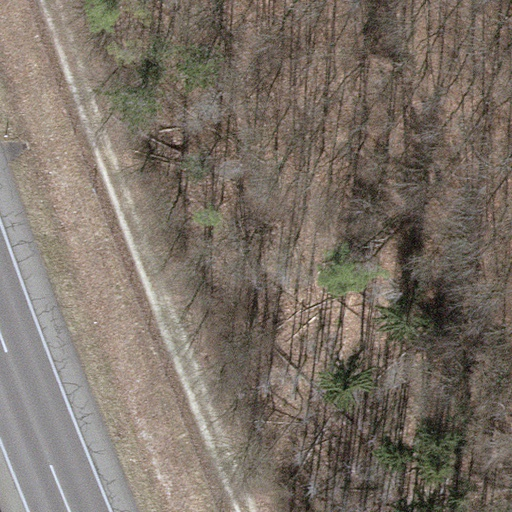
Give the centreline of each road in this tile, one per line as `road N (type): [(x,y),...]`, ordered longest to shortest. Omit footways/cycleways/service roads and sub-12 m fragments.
road 1 (track): [(240,511),(58,0)]
road 2 (trunk): [(0,338),(69,511)]
